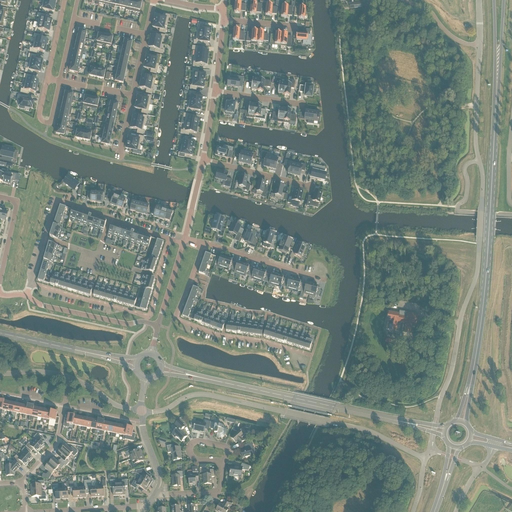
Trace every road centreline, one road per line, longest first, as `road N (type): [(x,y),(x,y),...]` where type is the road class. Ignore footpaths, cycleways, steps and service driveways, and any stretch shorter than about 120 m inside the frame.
road 1 (unclassified): [(434,425),(477,267),(479,45)]
road 2 (unclassified): [(141,411),(205,394),(368,431),(425,458)]
road 3 (primary): [(470,382),(496,87)]
road 4 (residential): [(204,243),(175,318),(311,356)]
road 5 (primary): [(404,422),(196,376)]
road 6 (residential): [(168,239),(56,200),(30,283)]
road 7 (residential): [(30,283),(149,315),(168,239)]
road 8 (unclassified): [(157,325),(26,296)]
road 9 (residential): [(204,243),(324,279)]
road 10 (unknown): [(0,304),(34,211),(17,201)]
